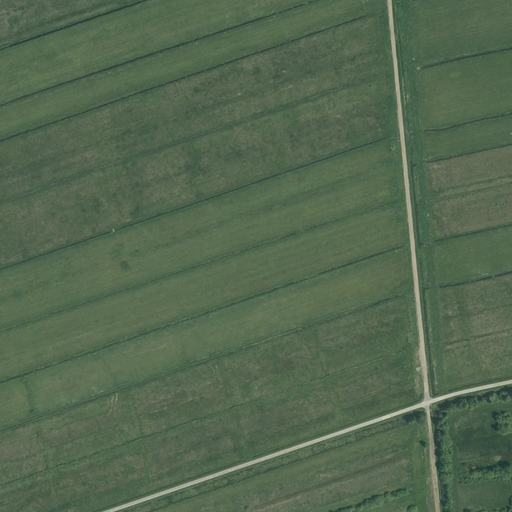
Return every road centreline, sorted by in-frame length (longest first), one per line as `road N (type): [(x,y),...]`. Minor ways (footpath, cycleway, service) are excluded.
road 1 (track): [(438,511),(387,0)]
road 2 (unclassified): [(106,511),(427,403)]
